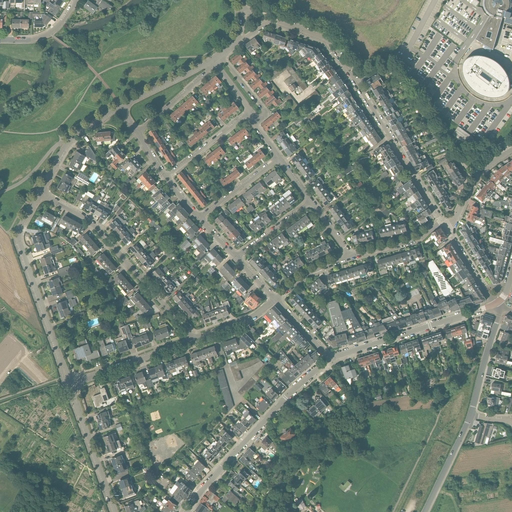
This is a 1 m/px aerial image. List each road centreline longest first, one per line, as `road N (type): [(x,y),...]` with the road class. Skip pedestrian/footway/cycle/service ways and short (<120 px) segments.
road 1 (residential): [(442,222),(331,43),(271,19)]
road 2 (residential): [(196,336),(98,225),(39,192)]
road 3 (residential): [(186,511),(285,398),(331,358)]
road 4 (residential): [(69,383),(18,240),(39,192)]
road 5 (residential): [(331,358),(497,303)]
road 6 (residential): [(115,511),(69,383)]
road 7 (residential): [(69,383),(196,336)]
